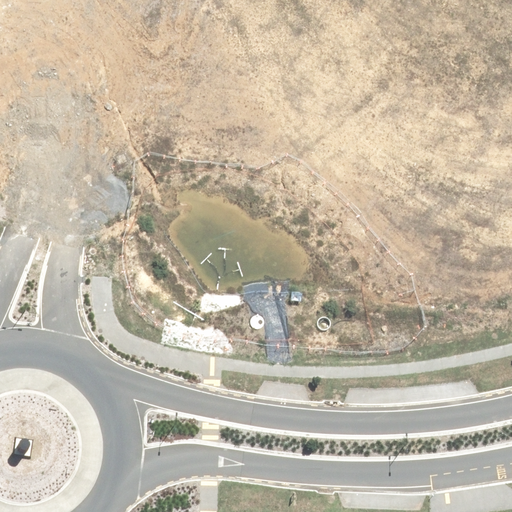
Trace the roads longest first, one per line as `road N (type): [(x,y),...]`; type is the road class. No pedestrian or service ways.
road 1 (tertiary): [(97,373),(211,406),(293,418),(374,422),(511,406)]
road 2 (tertiary): [(511,460),(397,474),(191,458),(124,481)]
road 3 (unknown): [(60,184),(117,0)]
